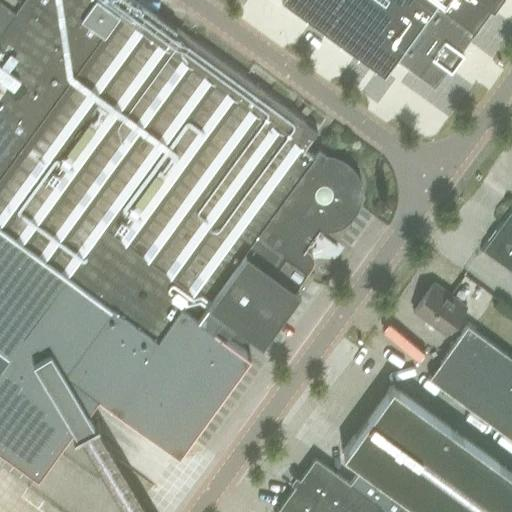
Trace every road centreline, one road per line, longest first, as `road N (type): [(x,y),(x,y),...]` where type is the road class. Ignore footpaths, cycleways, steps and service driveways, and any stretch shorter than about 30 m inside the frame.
road 1 (unclassified): [(199,511),(440,180)]
road 2 (unclassified): [(440,180),(191,0)]
road 3 (unclassified): [(440,180),(511,81)]
